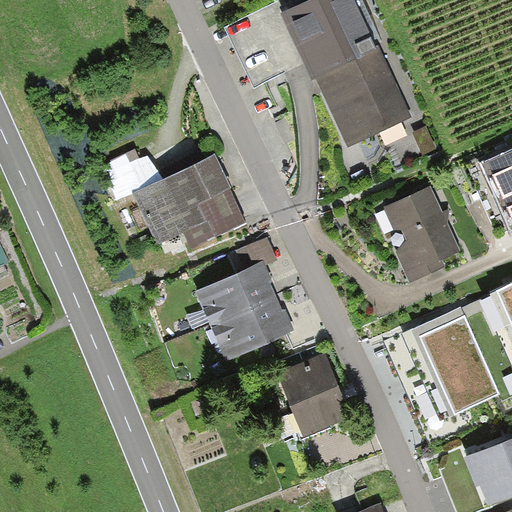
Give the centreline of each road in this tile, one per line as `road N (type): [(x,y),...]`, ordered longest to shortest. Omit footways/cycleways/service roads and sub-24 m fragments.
road 1 (residential): [(418,511),(181,0)]
road 2 (primary): [(163,511),(0,125)]
